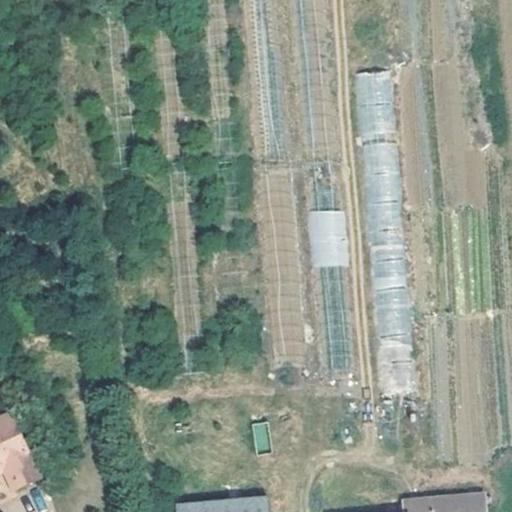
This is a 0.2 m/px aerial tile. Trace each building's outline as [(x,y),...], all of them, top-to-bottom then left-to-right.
[(413,390),(393,71),(356,73),(364,186),(366,186),(379,392),(413,390)] [(310,266),(348,264),(345,210),(307,212),(310,266)] [(354,374),(345,266),(322,268),(331,376),(354,374)] [(0,473),(24,461),(0,411),(0,473)] [(255,451),(270,449),(265,420),(250,423),(255,451)] [(261,511),(258,475),(167,485),(169,511),(261,511)] [(477,511),(475,475),(396,480),(397,498),(379,499),(379,491),(372,491),(372,499),(327,502),(327,511),(477,511)]
